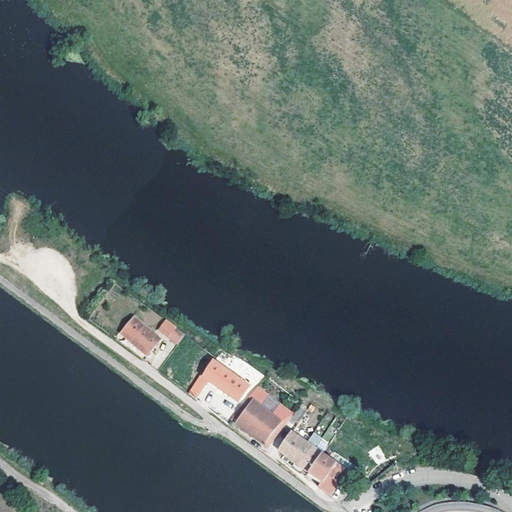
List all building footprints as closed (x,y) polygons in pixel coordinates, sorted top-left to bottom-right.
[(160,340),(145,327),(138,334),(137,333),(130,342),(147,357),(154,348),(154,347),(160,340)] [(178,344),(184,337),(175,330),(169,338),(178,344)] [(250,387),(213,362),(202,377),(201,377),(190,394),(189,395),(194,399),(195,398),(207,380),(238,403),(250,387)] [(281,423),(268,413),(264,410),(253,401),(236,424),(264,446),(281,423)] [(309,474),(323,454),(291,433),(278,450),(292,462),(309,474)] [(323,454),(309,474),(322,483),(318,489),(330,496),(347,471),(323,454)]
